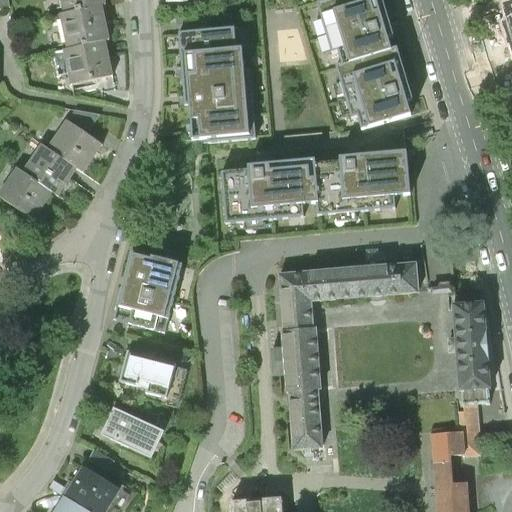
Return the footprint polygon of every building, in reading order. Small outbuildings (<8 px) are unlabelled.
[(6,0),(0,0),(0,10),(8,9),(6,0)] [(106,5),(104,0),(61,0),(65,14),(102,6),(106,5)] [(381,0),(316,0),(333,52),(338,51),(342,64),(392,48),(390,41),(394,40),(391,30),(381,0)] [(110,42),(102,6),(65,14),(60,15),(67,51),(106,43),(110,42)] [(210,30),(183,33),(187,74),(189,97),(192,122),(193,135),(250,129),(240,27),(210,30)] [(113,77),(106,43),(67,51),(64,52),(71,86),(113,77)] [(342,64),(336,66),(353,119),(358,117),(362,130),(412,115),(410,107),(414,106),(410,93),(395,47),(392,48),(342,64)] [(74,112),(66,124),(86,137),(99,117),(74,112)] [(86,137),(66,124),(48,151),(76,170),(83,175),(101,147),(86,137)] [(58,198),(76,170),(48,151),(41,147),(23,174),(52,193),(58,198)] [(339,163),(315,166),(319,205),(316,205),(317,217),(380,212),(379,200),(410,197),(406,153),(339,159),(339,163)] [(248,172),(221,174),(225,225),(288,220),(287,207),(316,205),(319,205),(315,166),(315,161),(247,167),(248,172)] [(0,198),(33,221),(52,193),(23,174),(16,170),(0,193),(0,198)] [(177,267),(130,256),(119,305),(165,316),(177,267)] [(281,277),(285,334),(315,332),(313,303),(319,302),(390,297),(420,295),(418,267),(376,270),(281,277)] [(488,307),(457,309),(461,394),(492,393),(488,307)] [(287,396),(291,396),(319,394),(322,393),(318,332),(315,332),(285,334),(283,334),(287,396)] [(175,364),(126,352),(119,382),(168,394),(175,364)] [(319,399),(319,394),(291,396),(295,454),(308,453),(323,452),(319,399)] [(462,409),(464,436),(466,458),(482,457),(478,408),(462,409)] [(164,436),(113,412),(101,437),(152,461),(164,436)] [(436,438),(439,487),(455,486),(453,459),(466,458),(464,436),(436,438)] [(115,462),(94,450),(88,461),(109,473),(115,462)] [(83,469),(63,499),(83,511),(111,511),(123,494),(83,469)] [(439,487),(440,511),(467,511),(466,495),(465,485),(455,486),(439,487)] [(83,511),(63,499),(54,511),(83,511)] [(281,511),(281,501),(233,505),(233,511),(281,511)]
